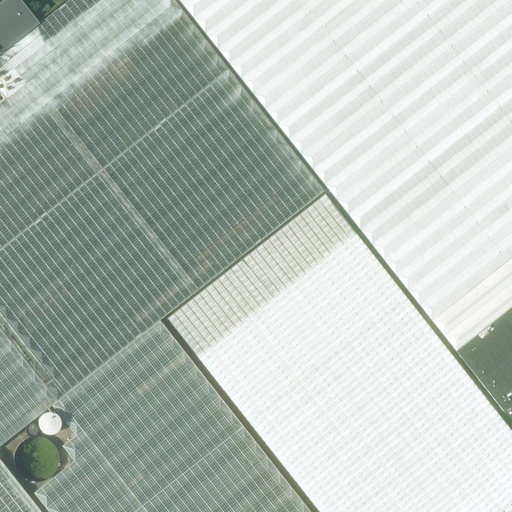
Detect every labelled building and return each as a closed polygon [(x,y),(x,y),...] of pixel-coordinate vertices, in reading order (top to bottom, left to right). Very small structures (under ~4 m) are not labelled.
[(173,0),(68,0),(39,23),(0,54),(0,91),(6,99),(0,103),(0,311),(65,394),(160,320),(324,191),(173,0)] [(20,0),(4,0),(0,3),(0,54),(39,23),(20,0)] [(511,0),(178,0),(373,246),(455,351),(511,306),(511,0)] [(319,511),(501,511),(503,511),(511,511),(511,507),(510,505),(511,503),(511,431),(324,193),(166,318),(319,511)] [(503,412),(511,405),(511,306),(455,351),(503,412)] [(310,511),(160,320),(65,394),(57,401),(51,405),(75,435),(62,446),(74,461),(33,493),(48,511),(310,511)] [(0,328),(0,445),(51,405),(57,401),(0,328)] [(46,412),(44,413),(42,414),(41,416),(40,418),(39,419),(38,422),(38,424),(39,426),(40,428),(41,430),(42,431),(44,432),(46,433),(48,434),(50,434),(52,433),(54,433),(56,432),(58,430),(59,429),(60,427),(60,425),(61,423),(60,421),(60,418),(59,417),(58,415),(56,414),(54,412),(52,412),(50,411),(48,412),(46,412)] [(59,460),(58,456),(57,452),(55,448),(52,445),(49,442),(46,440),(42,439),(37,438),(32,439),(28,440),(24,442),(21,445),(19,448),(17,452),(16,456),(15,460),(16,464),(17,468),(19,471),(21,475),(24,478),(28,480),(32,481),(36,482),(39,481),(42,481),(46,480),(49,478),(53,475),(55,471),(57,468),(58,464),(59,460)] [(0,511),(41,511),(0,459),(0,511)]
